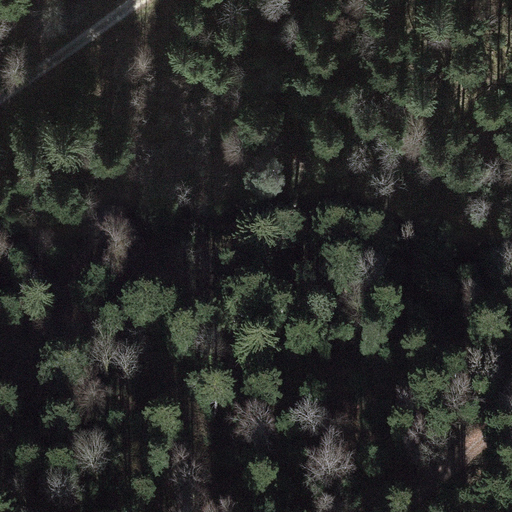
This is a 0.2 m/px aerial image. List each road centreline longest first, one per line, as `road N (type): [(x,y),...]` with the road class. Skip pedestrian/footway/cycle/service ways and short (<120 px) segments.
road 1 (track): [(161,0),(0,108)]
road 2 (track): [(511,419),(402,511)]
